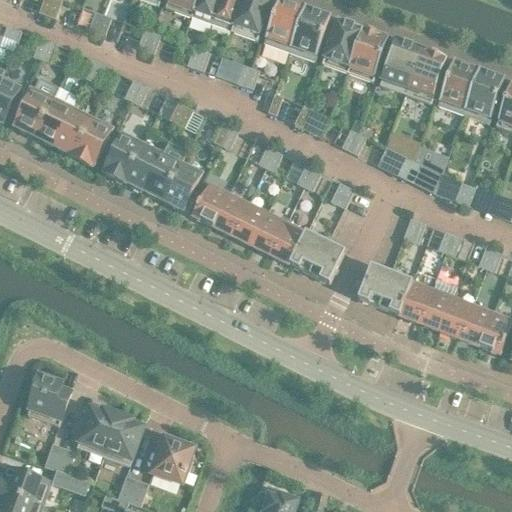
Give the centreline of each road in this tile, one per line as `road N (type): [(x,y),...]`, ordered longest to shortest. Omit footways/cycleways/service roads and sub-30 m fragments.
road 1 (residential): [(0,17),(191,89),(391,190)]
road 2 (tertiary): [(306,363),(0,212)]
road 3 (residential): [(230,440),(53,350),(27,352)]
road 4 (residential): [(391,190),(306,363)]
road 5 (residential): [(386,511),(230,440)]
road 6 (residential): [(391,190),(511,244)]
road 7 (tertiary): [(424,417),(306,363)]
